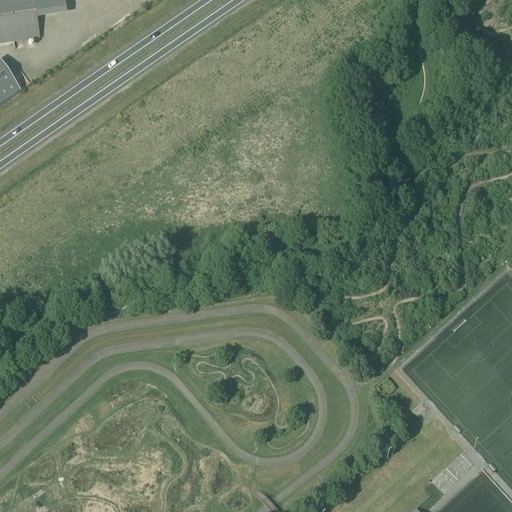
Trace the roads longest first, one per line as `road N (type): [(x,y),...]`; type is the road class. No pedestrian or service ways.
road 1 (trunk): [(0,167),(239,0)]
road 2 (trunk): [(209,0),(0,144)]
